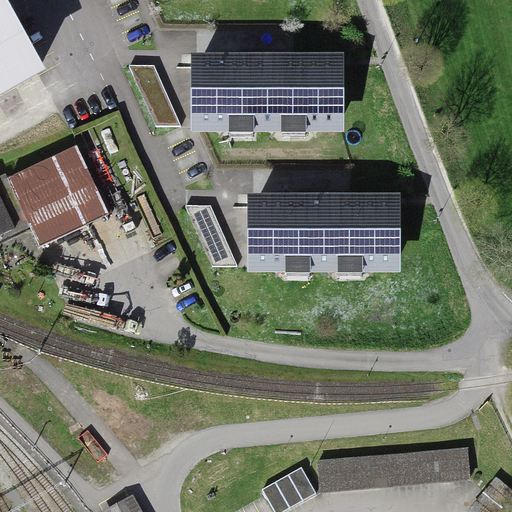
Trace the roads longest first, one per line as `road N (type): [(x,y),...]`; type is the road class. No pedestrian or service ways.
road 1 (unclassified): [(367,0),(443,200),(491,307),(511,326)]
road 2 (residential): [(119,86),(169,203)]
